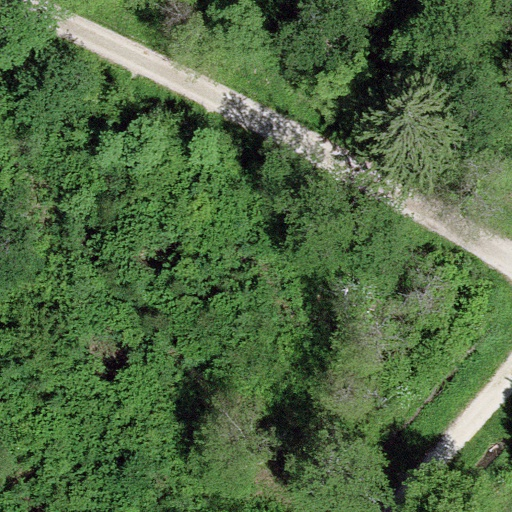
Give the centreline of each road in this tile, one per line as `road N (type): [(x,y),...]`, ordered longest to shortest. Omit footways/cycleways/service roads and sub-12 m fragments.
road 1 (track): [(511,257),(320,152),(1,0)]
road 2 (track): [(397,511),(511,380)]
